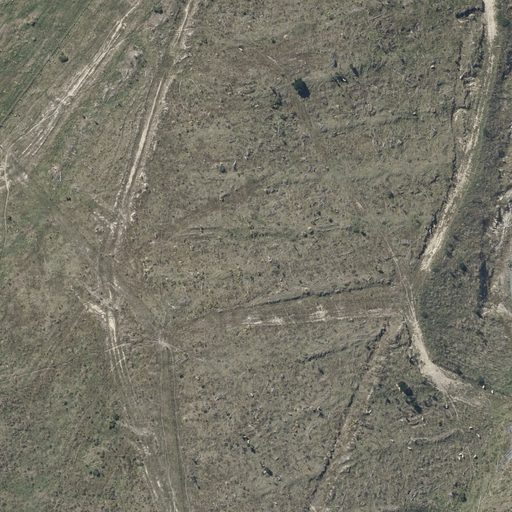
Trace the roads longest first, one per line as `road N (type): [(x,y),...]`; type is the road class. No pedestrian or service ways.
road 1 (track): [(511,106),(484,253),(495,302),(511,311)]
road 2 (track): [(0,154),(118,0)]
